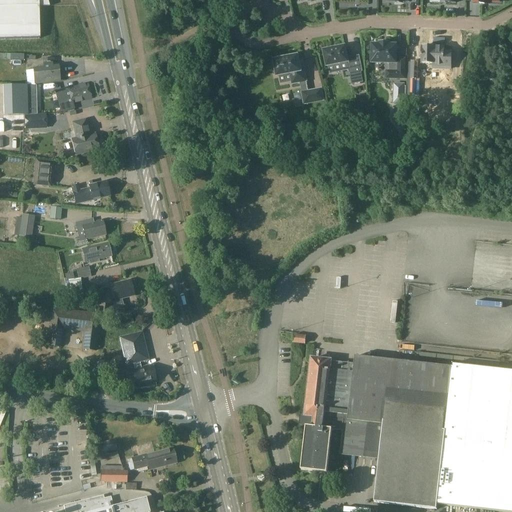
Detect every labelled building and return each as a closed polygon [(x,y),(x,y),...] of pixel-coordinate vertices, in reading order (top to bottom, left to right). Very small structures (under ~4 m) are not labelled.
[(0,0),(0,39),(39,39),(38,7),(48,7),(46,0),(0,0)] [(398,59),(398,60),(396,60),(396,46),(388,46),(388,44),(380,43),(380,45),(372,45),(372,63),(389,64),(389,70),(395,70),(395,79),(404,79),(405,59),(398,59)] [(431,65),(450,66),(450,49),(443,49),(443,46),(432,45),(422,44),(422,45),(420,45),(420,62),(431,63),(431,65)] [(331,50),(323,51),(326,67),(328,67),(347,63),(349,70),(352,85),(363,83),(361,72),(362,72),(359,56),(347,59),(345,47),(337,48),(331,49),(331,50)] [(283,59),(274,61),(277,77),(290,74),(292,84),(300,83),(302,93),(308,92),(306,82),(303,68),(302,68),(301,64),(299,65),(297,56),(290,58),(290,56),(283,58),(283,59)] [(409,61),(406,61),(406,78),(416,78),(416,60),(409,60),(409,61)] [(34,84),(59,81),(58,67),(52,68),(51,64),(43,65),(43,69),(32,70),(34,84)] [(61,93),(56,94),(60,112),(73,109),(72,104),(91,99),(87,83),(67,88),(67,89),(64,90),(63,89),(60,90),(61,93)] [(27,86),(7,86),(8,116),(28,116),(27,86)] [(35,86),(28,87),(28,102),(29,112),(36,112),(36,102),(35,86)] [(302,93),(304,105),(312,103),(309,92),(308,92),(302,93)] [(366,99),(356,101),(358,107),(366,106),(367,106),(366,99)] [(46,115),(24,116),(25,131),(47,129),(46,115)] [(73,124),(76,139),(72,140),(76,156),(98,150),(94,135),(88,136),(84,121),(73,124)] [(0,123),(0,137),(12,139),(14,125),(0,123)] [(51,188),(53,162),(35,160),(32,186),(51,188)] [(89,187),(88,187),(80,189),(79,184),(71,186),(76,205),(109,196),(105,183),(94,185),(93,182),(88,183),(89,187)] [(21,218),(18,237),(26,237),(28,223),(33,224),(34,217),(22,215),(21,218)] [(92,220),(75,224),(79,241),(105,235),(102,221),(92,223),(92,220)] [(416,242),(415,253),(427,253),(427,243),(416,242)] [(108,247),(108,245),(81,251),(84,264),(89,262),(90,265),(98,262),(98,260),(111,257),(110,251),(112,251),(111,246),(108,247)] [(89,275),(88,268),(76,270),(77,278),(89,275)] [(105,305),(105,313),(123,315),(124,307),(123,307),(122,303),(121,303),(121,300),(126,299),(126,298),(133,296),(133,297),(134,297),(132,290),(134,289),(133,282),(130,283),(130,282),(109,287),(111,295),(114,294),(115,301),(112,302),(114,306),(105,305)] [(97,286),(90,287),(92,297),(99,296),(97,286)] [(511,294),(486,290),(485,296),(511,300),(511,299),(511,294)] [(51,309),(46,347),(61,348),(63,330),(84,333),(82,350),(95,352),(99,315),(51,309)] [(133,325),(131,318),(113,322),(115,329),(133,325)] [(141,369),(139,363),(149,361),(142,333),(118,339),(125,367),(133,365),(134,371),(132,372),(136,388),(155,383),(151,367),(141,369)] [(293,334),(292,343),(304,345),(305,336),(293,334)] [(120,356),(115,357),(103,360),(106,370),(122,367),(120,356)] [(301,426),(305,426),(300,470),(326,473),(331,430),(342,431),(339,453),(378,457),(373,503),(436,510),(436,505),(502,511),(511,511),(511,371),(453,365),(452,368),(355,357),(354,365),(331,362),(331,361),(311,359),(304,416),(302,416),(301,426)] [(106,370),(103,360),(96,361),(99,372),(106,370)] [(114,441),(91,445),(92,455),(116,451),(114,441)] [(172,449),(127,461),(129,471),(133,471),(148,468),(148,471),(175,464),(172,449)] [(127,472),(100,471),(100,483),(126,484),(127,472)] [(63,507),(64,511),(148,511),(145,498),(112,507),(110,497),(103,499),(102,496),(63,507)]
